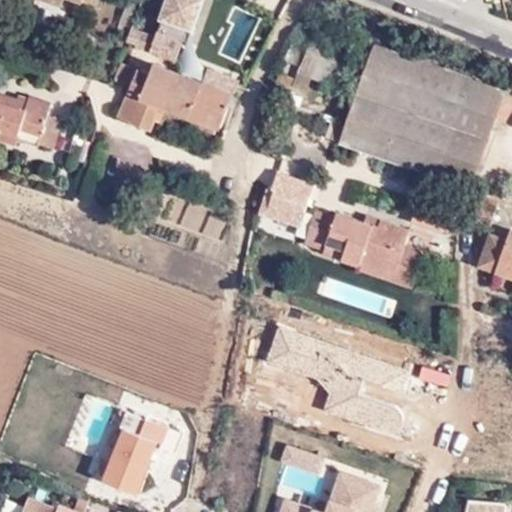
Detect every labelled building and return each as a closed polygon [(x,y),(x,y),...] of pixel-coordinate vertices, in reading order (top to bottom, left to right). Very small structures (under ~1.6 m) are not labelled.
[(86,7),(88,0),(41,0),(40,4),(68,12),(72,2),(86,7)] [(108,0),(88,0),(86,7),(105,13),(108,0)] [(161,41),(156,54),(181,63),(189,42),(195,44),(204,11),(175,2),(161,41)] [(140,49),(156,54),(161,41),(142,35),(139,43),(135,42),(132,53),(138,54),(140,49)] [(511,89),(379,37),(348,121),(341,118),(335,133),(474,185),(511,89)] [(350,67),(294,43),(287,60),(302,67),(296,85),(310,91),(315,79),(341,89),(350,67)] [(139,71),(120,65),(113,85),(133,88),(139,71)] [(171,109),(185,75),(156,65),(152,75),(139,71),(133,88),(131,94),(141,98),(138,109),(158,116),(161,106),(171,109)] [(226,128),(240,83),(207,72),(203,81),(185,75),(171,109),(226,128)] [(45,113),(16,103),(12,111),(0,106),(0,137),(50,151),(57,127),(43,123),(45,113)] [(158,116),(138,109),(134,124),(152,130),(158,116)] [(316,184),(280,173),(266,213),(303,224),(316,184)] [(492,224),(499,200),(487,196),(478,218),(489,222),(492,224)] [(412,226),(382,214),(380,223),(365,217),(341,208),(338,215),(322,211),(314,214),(304,242),(361,262),(362,256),(391,266),(388,275),(414,284),(428,249),(407,240),(412,226)] [(380,223),(382,214),(368,209),(365,217),(380,223)] [(511,228),(511,229),(510,237),(492,232),(479,263),(485,265),(480,280),(494,284),(499,270),(511,274),(511,228)] [(360,265),(388,275),(391,266),(362,256),(361,262),(360,265)] [(412,373),(279,326),(266,362),(318,380),(330,393),(324,411),(399,436),(404,418),(400,409),(393,405),(360,394),(363,381),(405,395),(412,373)] [(163,443),(168,430),(144,421),(139,435),(120,428),(102,480),(140,493),(159,441),(163,443)] [(288,442),(283,458),(319,470),(324,454),(288,442)] [(311,497),(310,501),(285,493),(278,511),(377,511),(381,502),(375,499),(381,480),(340,466),(328,502),(311,497)] [(23,511),(26,502),(7,496),(4,511),(23,511)] [(505,511),(507,504),(468,501),(465,511),(505,511)]
